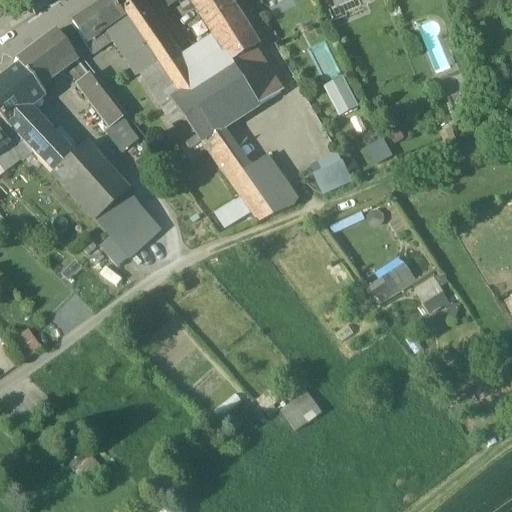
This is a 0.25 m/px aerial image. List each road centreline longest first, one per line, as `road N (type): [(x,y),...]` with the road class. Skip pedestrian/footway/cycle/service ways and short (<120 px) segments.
road 1 (track): [(203,254),(511,131)]
road 2 (unclassified): [(0,393),(203,254)]
